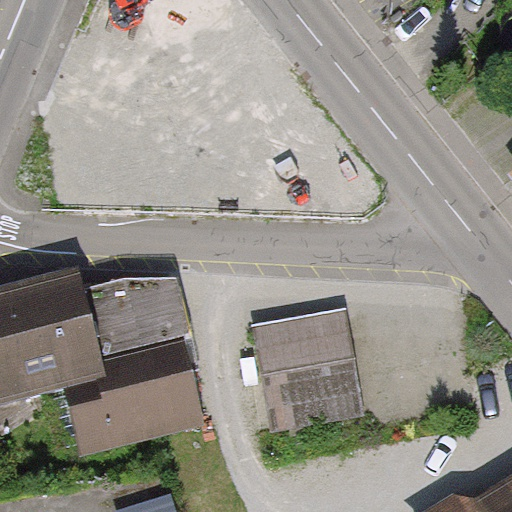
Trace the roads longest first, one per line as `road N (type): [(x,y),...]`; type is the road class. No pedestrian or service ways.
road 1 (tertiary): [(483,247),(205,247),(39,238),(0,228)]
road 2 (tertiary): [(483,247),(287,0)]
